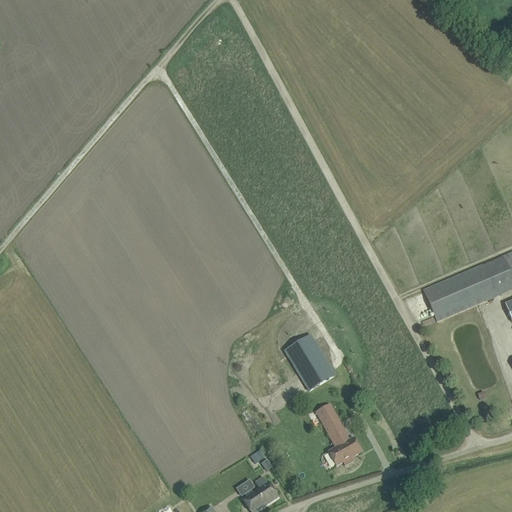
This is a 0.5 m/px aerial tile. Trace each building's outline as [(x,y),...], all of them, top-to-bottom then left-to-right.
[(511,253),(420,288),(432,321),(511,291),(511,253)] [(310,336),(285,352),(310,392),(335,376),(310,336)] [(352,459),(362,453),(354,439),(350,441),(330,406),(316,413),(336,449),(328,453),(336,468),(343,464),(345,467),(354,462),(352,459)] [(252,464),(263,459),(259,452),(249,457),(252,464)] [(249,511),(258,511),(279,498),(268,483),(267,484),(263,478),(255,484),(258,487),(241,499),(249,511)]
